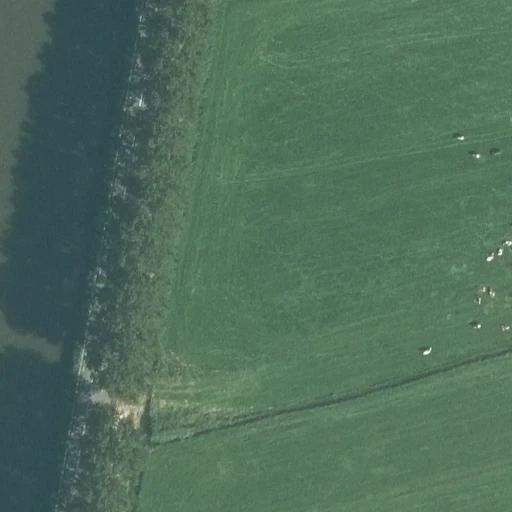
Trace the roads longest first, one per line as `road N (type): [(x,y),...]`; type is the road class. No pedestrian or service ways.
road 1 (tertiary): [(158,0),(70,511)]
road 2 (track): [(511,322),(156,386),(92,380)]
